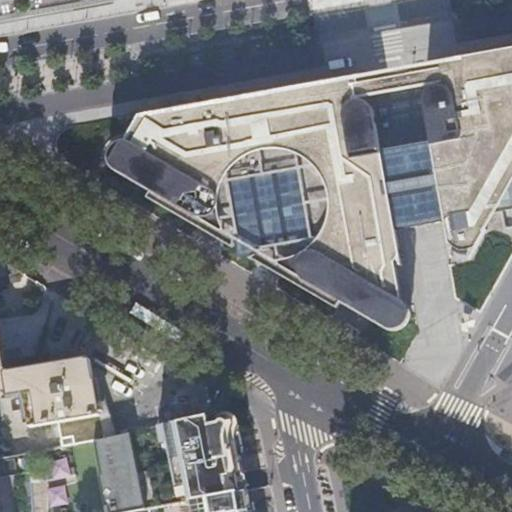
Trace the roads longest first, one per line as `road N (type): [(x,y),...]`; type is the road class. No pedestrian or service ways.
road 1 (unclassified): [(0,114),(511,23)]
road 2 (secondary): [(0,201),(319,392)]
road 3 (tertiary): [(305,0),(0,54)]
road 4 (secondary): [(319,392),(438,462)]
road 5 (residential): [(310,511),(299,432),(319,392)]
